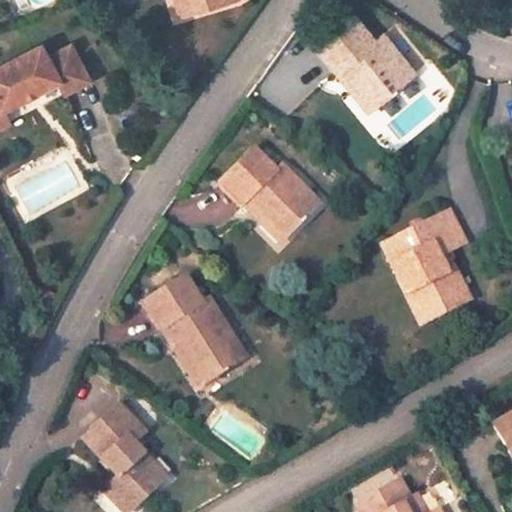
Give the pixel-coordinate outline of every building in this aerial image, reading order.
[(173,0),(179,17),(188,14),(183,0),(173,0)] [(183,0),(188,14),(233,0),(183,0)] [(398,87),(415,74),(384,34),(375,42),(354,16),(316,48),(342,79),(349,74),(375,106),(393,91),(394,93),(400,89),(398,87)] [(0,111),(0,108),(57,79),(63,90),(86,79),(68,45),(45,57),(39,44),(0,65),(0,125),(6,122),(0,111)] [(342,79),(369,111),(375,106),(349,74),(342,79)] [(305,217),(319,203),(283,166),(278,172),(255,148),(220,182),(248,211),(254,205),(285,238),(300,222),(301,224),(306,219),(305,217)] [(248,211),(279,243),(285,238),(254,205),(248,211)] [(427,322),(470,301),(447,253),(466,243),(449,211),(423,224),(410,231),(381,246),(389,262),(388,265),(403,294),(412,290),(427,322)] [(423,224),(419,216),(407,223),(410,231),(423,224)] [(227,369),(246,356),(209,298),(203,302),(186,274),(143,302),(171,345),(178,341),(204,383),(221,372),(223,374),(228,371),(227,369)] [(403,294),(419,326),(427,322),(412,290),(403,294)] [(171,345),(197,387),(204,383),(178,341),(171,345)] [(130,510),(166,478),(135,443),(146,433),(119,404),(82,438),(117,478),(108,486),(130,510)] [(511,411),(494,422),(511,453),(511,411)] [(425,434),(432,446),(441,441),(435,429),(425,434)] [(412,442),(419,454),(432,446),(425,434),(412,442)] [(253,472),(259,465),(252,460),(247,467),(253,472)] [(441,511),(440,508),(433,511),(427,511),(417,495),(411,499),(399,479),(355,503),(360,511),(441,511)] [(102,491),(120,511),(127,511),(130,510),(108,486),(102,491)]
